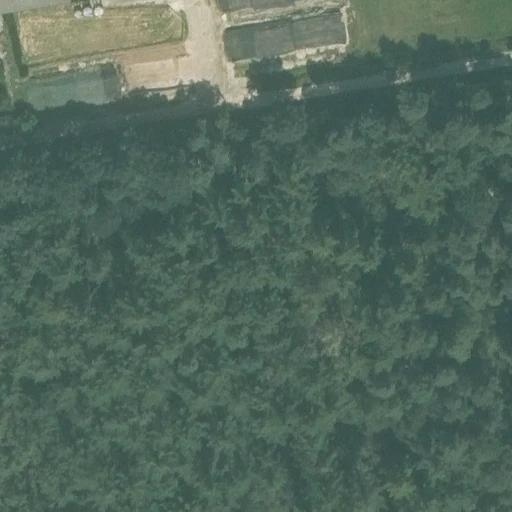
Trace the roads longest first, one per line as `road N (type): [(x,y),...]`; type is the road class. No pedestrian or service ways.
road 1 (unclassified): [(0,140),(260,97)]
road 2 (track): [(511,55),(260,97)]
